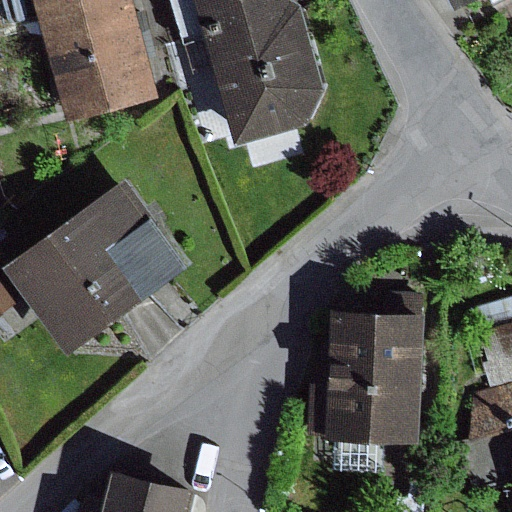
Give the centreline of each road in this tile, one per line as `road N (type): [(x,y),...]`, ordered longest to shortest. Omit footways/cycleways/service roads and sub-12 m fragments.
road 1 (residential): [(201,358),(463,142)]
road 2 (residential): [(34,511),(201,358)]
road 3 (residential): [(463,142),(379,0)]
road 4 (residential): [(233,511),(231,425),(217,379),(201,358)]
